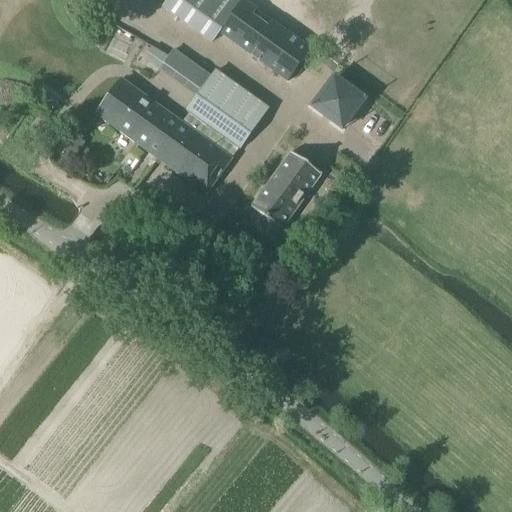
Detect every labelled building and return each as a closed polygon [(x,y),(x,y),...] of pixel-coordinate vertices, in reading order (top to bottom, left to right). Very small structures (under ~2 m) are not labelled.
[(212,43),(219,33),(287,82),(310,50),(240,0),(166,0),(162,7),(212,43)] [(120,80),(95,116),(145,152),(206,195),(231,159),(203,139),(210,129),(239,149),(268,109),(215,71),(185,112),(188,114),(181,123),(120,80)] [(367,102),(332,78),(307,112),(342,137),(367,102)] [(69,133),(55,153),(66,160),(80,141),(90,126),(79,119),(69,133)] [(250,208),(272,224),(281,230),(321,175),(290,153),(250,208)]
